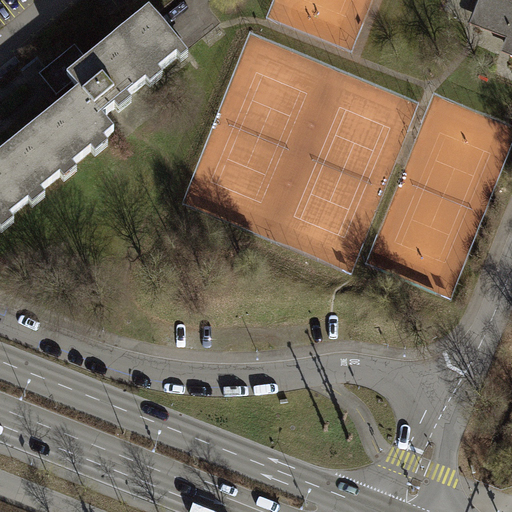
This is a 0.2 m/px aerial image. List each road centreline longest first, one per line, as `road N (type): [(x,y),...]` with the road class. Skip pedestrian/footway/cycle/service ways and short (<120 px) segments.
road 1 (secondary): [(377,511),(0,362)]
road 2 (unclassified): [(400,511),(511,262)]
road 3 (secondary): [(0,425),(214,511)]
